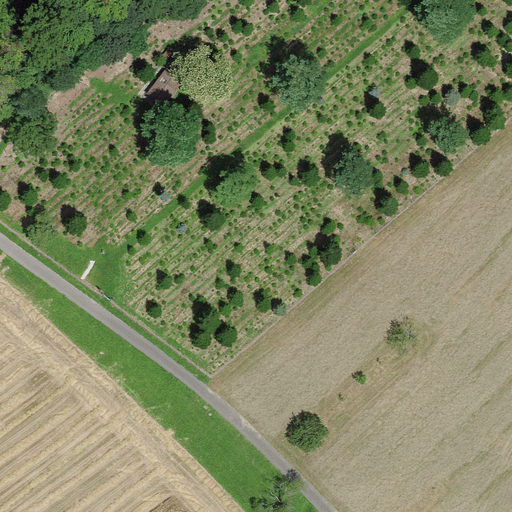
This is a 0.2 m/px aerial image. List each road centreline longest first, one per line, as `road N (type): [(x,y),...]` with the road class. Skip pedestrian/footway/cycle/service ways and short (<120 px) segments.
road 1 (track): [(0,242),(190,376),(334,511)]
road 2 (track): [(0,24),(26,71),(0,132)]
